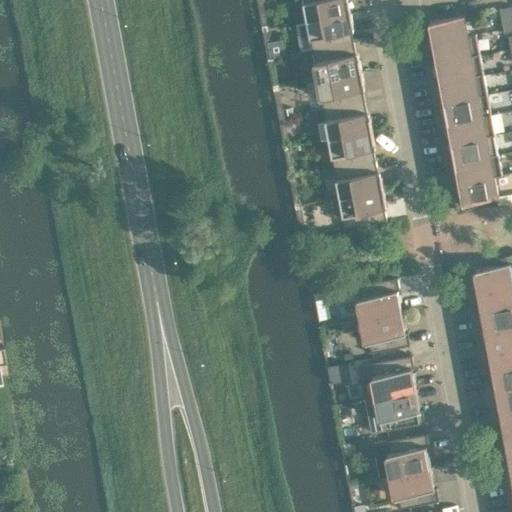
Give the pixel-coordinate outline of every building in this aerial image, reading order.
[(348,0),(346,0),(303,0),(307,20),(351,12),(348,0)] [(504,33),(511,31),(511,5),(500,8),(504,33)] [(351,25),(353,25),(351,12),(307,20),(313,50),(354,42),(351,25)] [(465,15),(430,21),(434,42),(469,35),(465,15)] [(476,33),(469,35),(434,42),(438,62),(480,54),(476,33)] [(360,59),(357,59),(354,42),(313,50),(318,79),(362,71),(360,59)] [(441,82),(484,74),(480,54),(438,62),(441,82)] [(362,84),(364,84),(362,71),(318,79),(324,109),(365,101),(362,84)] [(445,102),(488,94),(484,74),(441,82),(445,102)] [(449,122),(492,114),(488,94),(445,102),(449,122)] [(326,122),(318,123),(321,141),(329,139),(329,138),(373,130),(371,118),(368,118),(365,101),(324,109),(326,122)] [(488,136),(495,135),(492,114),(449,122),(453,142),(487,136),(488,136)] [(373,143),(375,143),(373,130),(329,138),(329,139),(335,168),(376,160),(373,143)] [(491,155),(488,136),(487,136),(453,142),(456,162),(491,156),(491,155)] [(499,153),(491,155),(491,156),(456,162),(460,182),(495,176),(503,175),(499,153)] [(382,177),(379,177),(376,160),(335,168),(340,197),(384,189),(382,177)] [(464,203),(475,201),(476,206),(498,205),(497,197),(499,196),(495,176),(460,182),(464,203)] [(340,197),(332,198),(335,216),(343,214),(346,228),(387,220),(384,202),(386,202),(384,189),(340,197)] [(511,283),(511,254),(493,261),(493,265),(476,268),(480,289),(511,283)] [(361,296),(359,296),(363,318),(404,311),(404,310),(402,311),(399,295),(401,295),(401,294),(399,294),(399,290),(401,290),(398,277),(357,285),(357,286),(359,285),(361,296)] [(511,304),(511,283),(480,289),(484,309),(511,304)] [(511,324),(511,304),(484,309),(488,329),(511,324)] [(408,332),(406,332),(406,328),(408,328),(407,327),(405,327),(403,312),(405,311),(404,311),(363,318),(367,341),(370,340),(372,351),(369,351),(369,352),(411,345),(408,332)] [(511,345),(511,324),(488,329),(491,349),(511,345)] [(511,366),(511,345),(491,349),(495,370),(511,366)] [(419,388),(417,388),(414,373),(416,373),(416,372),(414,372),(413,368),(415,368),(413,355),(359,365),(366,399),(419,389),(419,388)] [(511,387),(511,366),(495,370),(499,390),(511,387)] [(502,410),(511,407),(511,387),(499,390),(502,410)] [(421,410),(420,406),(422,406),(422,405),(420,405),(417,390),(419,389),(366,399),(372,432),(425,422),(423,409),(421,410)] [(511,428),(511,407),(502,410),(506,430),(511,428)] [(427,433),(374,443),(380,477),(392,474),(433,467),(433,466),(431,466),(428,451),(430,451),(430,449),(428,450),(428,446),(430,446),(427,433)] [(434,483),(431,468),(433,467),(392,474),(396,496),(398,496),(400,507),(398,507),(398,508),(440,500),(437,487),(435,488),(435,484),(437,484),(436,483),(434,483)] [(366,511),(365,503),(354,505),(355,511),(366,511)]
